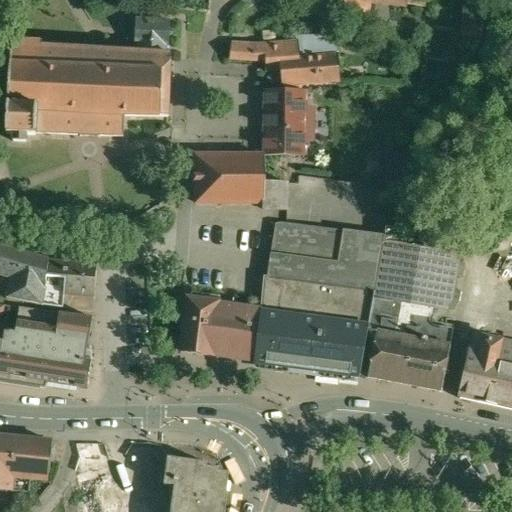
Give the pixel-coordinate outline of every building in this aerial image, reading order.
[(408,0),(344,0),(344,9),(368,13),(370,0),(371,0),(408,6),(408,0)] [(130,5),(110,3),(110,10),(129,12),(130,5)] [(451,10),(451,44),(478,43),(477,9),(451,10)] [(171,21),(137,19),(136,45),(138,45),(138,53),(167,55),(167,46),(170,47),(170,37),(173,34),(170,31),(171,21)] [(297,43),(257,46),(232,44),(230,59),(256,62),(266,61),(266,71),(281,70),(282,87),(342,81),(339,56),(337,56),(335,36),(297,38),(297,43)] [(138,53),(42,47),(42,43),(12,41),(7,135),(14,135),(14,142),(26,143),(27,135),(36,136),(36,134),(124,137),(125,116),(169,118),(171,55),(167,55),(138,53)] [(295,90),(262,91),(261,156),(197,155),(198,204),(264,205),(263,210),(287,212),(288,184),(264,183),(265,171),(298,171),(298,156),(294,156),(295,90)] [(319,132),(304,132),(303,151),(319,151),(319,132)] [(385,236),(344,231),(344,233),(279,224),(276,225),(271,256),(272,256),(268,277),(264,277),(261,310),(262,311),(257,363),(360,377),(362,371),(385,237),(385,236)] [(385,237),(369,331),(451,347),(454,330),(433,323),(435,300),(450,299),(456,267),(444,258),(445,252),(429,249),(431,239),(413,236),(413,239),(385,237)] [(49,261),(0,245),(0,276),(12,280),(7,300),(42,306),(47,278),(49,261)] [(97,265),(49,261),(47,278),(66,280),(64,295),(94,300),(97,265)] [(66,280),(47,278),(42,306),(93,313),(94,300),(64,295),(66,280)] [(220,298),(204,296),(203,301),(188,299),(182,352),(257,363),(262,311),(261,310),(219,304),(220,298)] [(93,318),(20,308),(16,334),(4,332),(2,349),(0,355),(0,381),(40,388),(41,388),(46,389),(47,384),(88,390),(92,363),(86,362),(88,346),(89,346),(93,318)] [(451,347),(369,331),(362,371),(369,372),(368,378),(442,393),(451,347)] [(511,340),(475,333),(460,400),(511,410),(511,340)] [(52,442),(0,436),(0,491),(12,493),(13,478),(48,482),(50,463),(54,463),(56,444),(52,443),(52,442)] [(103,445),(78,444),(80,475),(110,465),(103,445)] [(208,464),(170,459),(166,486),(176,488),(172,511),(226,511),(229,494),(227,494),(228,480),(226,480),(226,481),(218,480),(219,469),(208,468),(208,464)] [(80,475),(76,477),(86,511),(120,511),(119,507),(121,506),(111,471),(112,471),(110,465),(80,475)]
